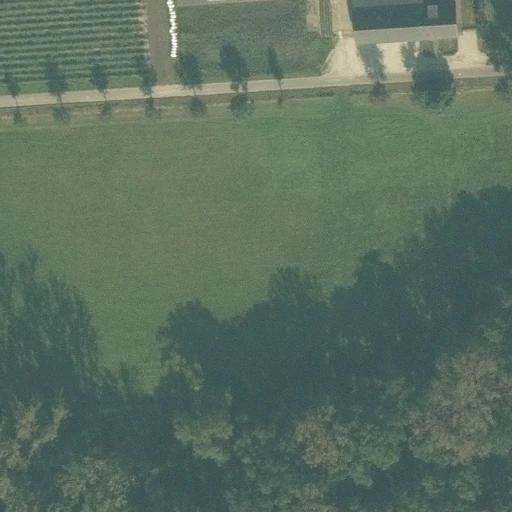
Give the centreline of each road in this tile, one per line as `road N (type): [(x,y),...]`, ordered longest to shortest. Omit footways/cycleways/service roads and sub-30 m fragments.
road 1 (track): [(0,103),(322,83)]
road 2 (unclassified): [(322,83),(511,70)]
